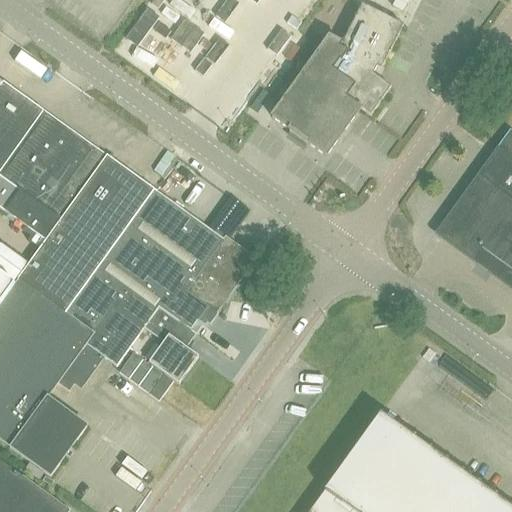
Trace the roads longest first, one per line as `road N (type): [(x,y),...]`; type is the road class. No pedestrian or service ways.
road 1 (unclassified): [(347,250),(0,4)]
road 2 (residential): [(163,511),(347,250)]
road 3 (unclassified): [(347,250),(511,21)]
road 4 (residential): [(347,250),(511,369)]
